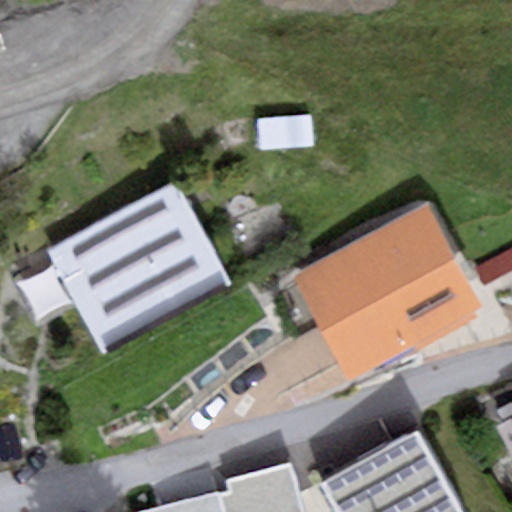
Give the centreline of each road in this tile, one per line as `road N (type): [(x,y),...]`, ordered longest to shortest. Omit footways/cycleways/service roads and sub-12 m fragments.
road 1 (residential): [(0,503),(332,417),(511,360)]
road 2 (track): [(175,0),(134,40),(77,70),(0,94)]
